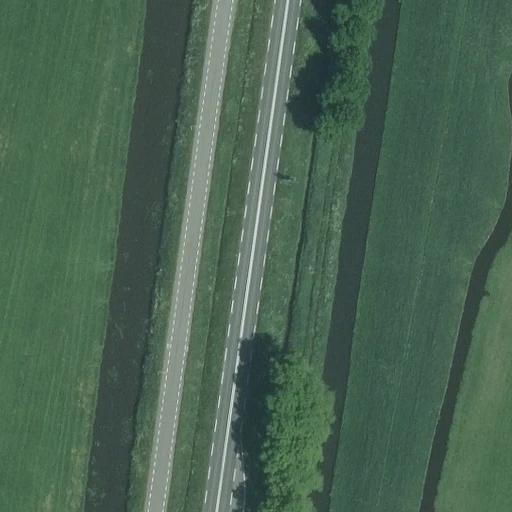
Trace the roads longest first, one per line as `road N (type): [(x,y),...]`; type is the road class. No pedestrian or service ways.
road 1 (tertiary): [(152,511),(227,0)]
road 2 (primary): [(218,511),(289,0)]
